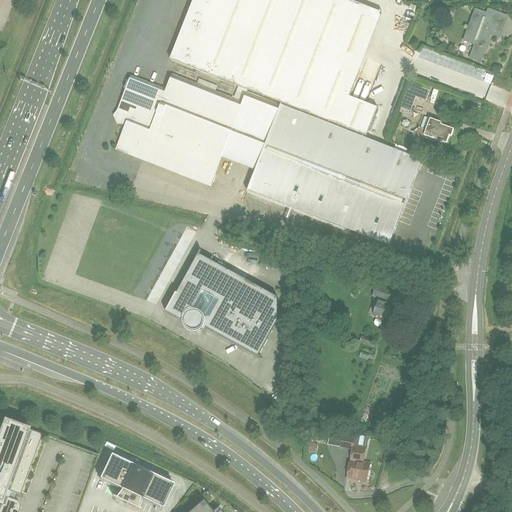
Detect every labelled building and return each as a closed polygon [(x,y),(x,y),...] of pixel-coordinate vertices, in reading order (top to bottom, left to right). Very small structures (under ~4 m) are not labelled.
[(333,59),(355,3),(347,0),(194,0),(170,60),(367,137),(378,108),(350,97),(361,70),(333,59)] [(402,8),(401,19),(408,19),(409,8),(402,8)] [(501,32),(507,17),(489,10),(487,15),(476,10),(464,41),(476,45),(470,58),(481,62),(486,49),(487,49),(494,29),(501,32)] [(391,23),(391,37),(407,37),(407,23),(391,23)] [(132,76),(119,109),(122,110),(120,114),(123,121),(127,123),(117,150),(211,187),(222,159),(256,171),(249,190),(389,245),(422,161),(247,92),(243,103),(173,75),(167,90),(132,76)] [(426,101),(432,86),(410,78),(405,93),(426,101)] [(430,119),(426,130),(418,127),(414,138),(422,142),(424,135),(438,141),(435,149),(443,152),(449,136),(451,137),(454,130),(442,125),(442,123),(430,119)] [(165,312),(181,321),(185,319),(185,323),(185,326),(186,328),(188,330),(190,331),(192,332),(194,332),(197,332),(201,330),(202,328),(203,333),(205,334),(207,329),(261,359),(262,358),(261,357),(259,356),(278,321),(278,298),(200,255),(202,252),(201,251),(178,294),(176,293),(165,312)] [(386,305),(387,302),(388,303),(392,292),(376,287),(373,297),(374,298),(373,301),(378,303),(373,315),(384,319),(382,324),(389,327),(391,322),(394,323),(399,310),(386,305)] [(0,511),(18,511),(20,509),(20,508),(20,507),(20,506),(20,505),(19,504),(19,503),(18,502),(17,502),(17,501),(16,500),(15,500),(17,494),(20,495),(42,435),(3,421),(0,429),(0,503),(1,504),(0,505),(0,511)] [(341,447),(353,450),(348,479),(368,483),(371,463),(364,462),(367,447),(353,445),(354,439),(343,436),(341,447)] [(309,443),(308,452),(316,454),(318,444),(309,443)] [(138,509),(137,509),(139,500),(140,498),(162,509),(173,485),(111,455),(99,479),(122,490),(121,491),(115,498),(114,498),(138,510),(138,509)] [(220,511),(219,511),(217,508),(212,511),(211,511),(202,501),(189,511),(220,511)]
